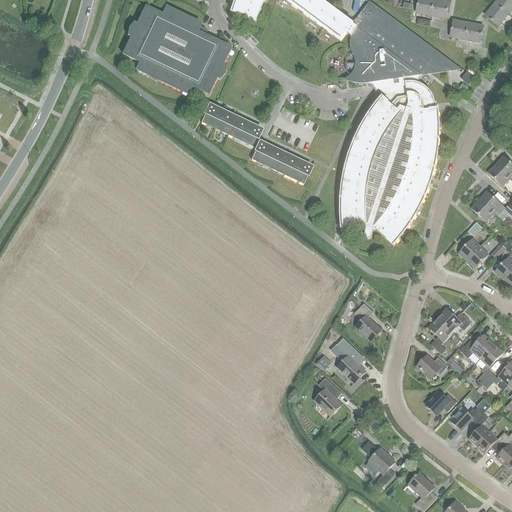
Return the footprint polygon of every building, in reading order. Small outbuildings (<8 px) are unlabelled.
[(353,25),(351,24),(319,0),(237,0),(232,13),(249,18),(248,22),(256,25),(257,20),(261,8),(264,0),(284,0),(341,42),(347,34),(353,25)] [(431,17),(434,0),(418,0),(416,14),(431,17)] [(434,0),(431,17),(446,20),(449,3),(434,0)] [(508,15),(511,10),(511,0),(498,0),(495,4),(508,15)] [(377,83),(421,76),(461,70),(462,70),(369,2),(357,18),(351,24),(353,25),(347,34),(351,37),(351,39),(350,41),(350,42),(350,44),(350,45),(350,47),(350,48),(350,50),(351,51),(352,54),(353,56),(354,58),(356,64),(354,71),(350,76),(349,74),(348,75),(350,77),(351,78),(353,80),(355,81),(357,82),(358,82),(360,83),(362,83),(364,84),(365,84),(367,84),(368,84),(370,84),(377,83)] [(498,27),(508,15),(495,4),(485,16),(498,27)] [(138,62),(157,22),(160,15),(145,8),(137,25),(134,23),(128,29),(127,36),(131,38),(123,55),(138,62)] [(212,49),(196,82),(193,89),(208,96),(216,79),(220,81),(225,75),(226,67),(222,65),(231,48),(216,41),(212,48),(201,43),(202,41),(206,42),(207,34),(207,33),(207,32),(207,31),(206,30),(205,30),(205,29),(199,27),(201,24),(166,8),(159,23),(212,49)] [(418,19),(417,25),(429,27),(430,21),(418,19)] [(465,41),(468,24),(454,21),(450,38),(465,41)] [(480,44),(483,27),(468,24),(465,41),(480,44)] [(439,37),(442,28),(432,26),(430,34),(439,37)] [(143,56),(143,57),(136,71),(187,96),(194,81),(143,56)] [(427,89),(425,87),(423,86),(422,85),(420,84),(419,84),(421,76),(377,83),(380,93),(384,96),(376,105),(368,117),(361,129),(360,130),(354,143),(349,156),(349,157),(345,171),(343,184),(342,186),(341,200),(341,214),(341,215),(342,229),(364,227),(364,222),(362,222),(362,206),(363,206),(364,196),(362,196),(365,180),(366,180),(368,171),(367,171),(372,155),(373,156),(377,147),(376,147),(383,132),(385,133),(390,125),(389,124),(401,108),(407,111),(405,115),(410,117),(412,112),(416,114),(416,118),(418,118),(418,134),(417,134),(416,143),(418,143),(415,160),(414,159),(412,168),(413,169),(408,184),(407,184),(403,192),(404,193),(397,208),(395,207),(390,215),(391,215),(381,228),(380,227),(377,231),(393,246),(403,236),(404,234),(407,230),(412,223),(416,215),(419,211),(422,205),(426,197),(430,184),(431,182),(432,178),(435,169),(437,155),(438,154),(439,140),(439,126),(439,124),(438,110),(435,111),(434,105),(435,105),(435,103),(435,102),(435,101),(434,98),(433,97),(432,95),(432,94),(430,92),(430,91),(429,90),(427,89)] [(464,93),(467,88),(462,85),(459,89),(464,93)] [(214,129),(224,109),(219,107),(218,110),(209,105),(201,123),(214,129)] [(227,136),(236,118),(227,114),(228,112),(224,109),(214,129),(227,136)] [(240,142),(250,122),(245,120),(244,122),(236,118),(227,136),(240,142)] [(240,142),(254,148),(262,131),(253,126),(254,124),(250,122),(240,142)] [(264,166),(274,146),(269,144),(269,145),(268,147),(259,142),(251,160),(264,166)] [(277,173),(286,155),(277,151),(278,149),(274,146),(264,166),(277,173)] [(290,179),(300,159),(295,157),(294,159),(286,155),(277,173),(290,179)] [(510,179),(511,177),(511,164),(504,157),(496,166),(510,179)] [(290,179),(304,185),(312,168),(303,164),(304,162),(304,161),(300,159),(290,179)] [(502,188),(510,179),(496,166),(488,174),(502,188)] [(504,210),(505,209),(487,192),(479,201),(494,215),(494,214),(498,218),(504,211),(504,210)] [(486,223),(494,215),(479,201),(471,210),(486,223)] [(482,229),(475,223),(467,233),(473,238),(482,229)] [(467,263),(480,248),(472,240),(458,255),(467,263)] [(505,249),(500,245),(490,255),(495,260),(505,249)] [(475,271),(489,256),(480,248),(467,263),(475,271)] [(503,281),(511,271),(511,261),(508,258),(495,273),(503,281)] [(511,289),(511,288),(511,271),(503,281),(511,289)] [(371,343),(382,331),(368,319),(373,313),(364,305),(355,314),(362,321),(355,329),(371,343)] [(464,332),(471,324),(460,314),(456,319),(446,310),(437,319),(453,334),(459,327),(464,332)] [(441,346),(453,334),(437,319),(428,329),(438,338),(431,346),(442,356),(446,351),(441,346)] [(479,361),(494,345),(484,336),(475,346),(470,341),(460,352),(468,360),(473,354),(479,361)] [(343,340),(334,349),(343,359),(340,363),(342,364),(337,369),(354,385),(353,384),(359,377),(360,378),(365,373),(358,366),(364,359),(343,340)] [(482,386),(492,375),(488,371),(504,353),(494,345),(479,361),(486,367),(481,372),(484,374),(477,382),(482,386)] [(440,377),(448,368),(438,359),(434,364),(427,357),(417,368),(431,380),(437,374),(440,377)] [(455,361),(451,358),(446,363),(450,367),(455,361)] [(327,368),(319,361),(315,365),(322,372),(327,368)] [(454,363),(451,366),(452,368),(459,375),(463,371),(454,363)] [(508,387),(511,382),(511,363),(497,379),(492,375),(482,386),(487,391),(494,383),(497,386),(501,381),(508,387)] [(330,418),(342,406),(334,398),(339,393),(325,379),(318,387),(324,392),(314,402),(330,418)] [(447,413),(457,404),(448,396),(444,401),(437,394),(426,406),(436,416),(443,409),(447,413)] [(475,425),(484,415),(478,409),(475,412),(473,410),(468,415),(463,410),(451,423),(461,432),(471,421),(475,425)] [(477,447),(489,434),(482,426),(489,419),(484,415),(475,425),(479,428),(469,440),(477,447)] [(509,437),(508,437),(504,433),(497,441),(489,434),(477,447),(485,455),(495,443),(500,447),(503,444),(509,437)] [(504,466),(511,457),(511,447),(509,445),(511,442),(511,433),(511,434),(508,437),(509,437),(503,444),(507,448),(496,459),(504,466)] [(390,470),(396,463),(381,448),(378,451),(369,442),(362,450),(371,459),(368,462),(383,476),(373,486),(379,492),(395,475),(390,470)] [(422,511),(425,511),(437,499),(431,493),(435,489),(419,474),(408,486),(422,499),(416,505),(422,511)] [(463,511),(461,509),(462,508),(456,502),(446,511),(463,511)]
